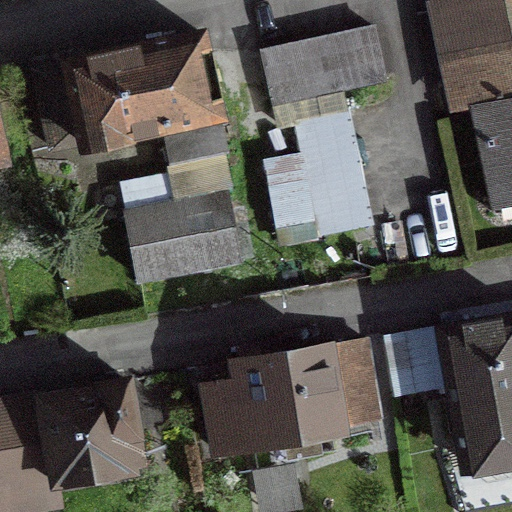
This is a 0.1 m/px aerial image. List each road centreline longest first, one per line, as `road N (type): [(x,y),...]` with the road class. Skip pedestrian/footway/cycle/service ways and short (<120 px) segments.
road 1 (residential): [(0,361),(383,299)]
road 2 (residential): [(0,26),(125,0)]
